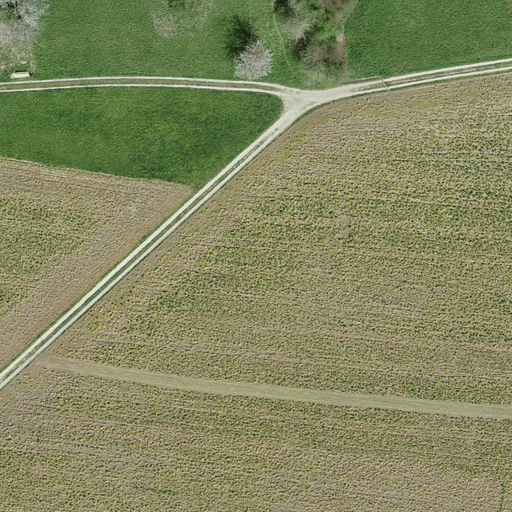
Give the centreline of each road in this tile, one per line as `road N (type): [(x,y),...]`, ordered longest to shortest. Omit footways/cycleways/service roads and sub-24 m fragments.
road 1 (track): [(333,103),(0,409)]
road 2 (track): [(333,103),(113,94),(0,101)]
road 3 (track): [(511,76),(333,103)]
